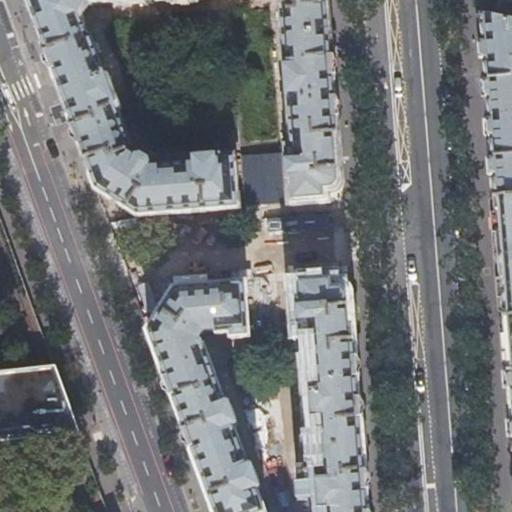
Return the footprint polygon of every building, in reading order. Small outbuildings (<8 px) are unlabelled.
[(30,0),(28,3),(65,104),(97,190),(139,217),(240,209),(236,155),(194,158),(195,164),(153,168),(151,166),(151,165),(150,161),(141,156),(137,156),(136,157),(130,153),(128,146),(131,145),(117,106),(121,104),(118,95),(113,97),(91,37),(89,38),(80,16),(88,4),(115,3),(115,5),(146,3),(146,0),(150,0),(155,0),(155,2),(167,1),(167,4),(181,3),(181,7),(191,6),(191,2),(205,2),(204,0),(281,0),(283,2),(281,4),(294,150),(287,151),(288,165),(289,165),(290,175),(289,175),(291,206),(331,203),(330,194),(335,194),(339,192),(342,189),(343,185),(342,163),(333,53),(329,0),(30,0)] [(511,22),(480,16),(482,37),(492,158),(495,199),(511,197),(511,22)] [(511,197),(495,199),(499,252),(504,318),(511,317),(511,197)] [(358,365),(352,294),(351,291),(348,287),(344,285),(338,284),(337,276),(297,279),(299,309),(300,310),(301,320),(300,320),(301,333),(307,333),(315,439),(312,439),(314,459),(317,459),(320,502),(314,503),(315,511),(369,511),(361,403),(358,365)] [(196,461),(214,511),(266,511),(258,491),(261,490),(262,487),(255,468),(252,466),(250,467),(235,428),(238,427),(239,424),(231,404),(229,403),(226,404),(204,343),(198,339),(203,330),(204,330),(209,330),(209,334),(216,333),(216,334),(231,333),(231,338),(251,337),(247,284),(175,289),(148,332),(171,392),(196,461)] [(0,440),(79,433),(55,368),(0,373),(0,440)]
